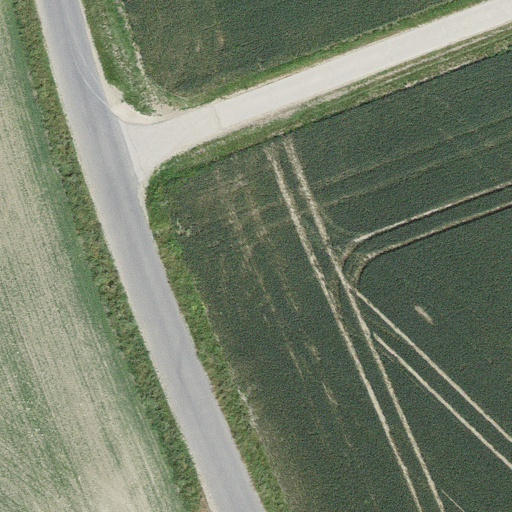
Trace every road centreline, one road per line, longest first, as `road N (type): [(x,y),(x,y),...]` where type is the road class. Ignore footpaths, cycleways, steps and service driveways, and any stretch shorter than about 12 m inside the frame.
road 1 (unclassified): [(240,511),(105,168),(58,0)]
road 2 (track): [(511,13),(105,168)]
